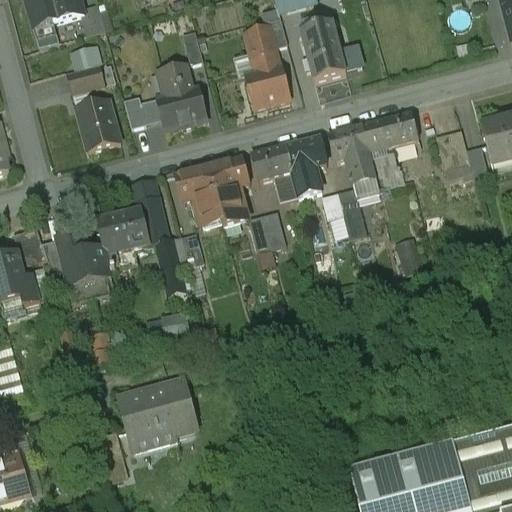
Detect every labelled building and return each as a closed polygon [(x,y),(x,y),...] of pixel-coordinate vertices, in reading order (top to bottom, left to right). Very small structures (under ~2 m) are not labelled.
[(78,0),(43,0),(47,12),(52,30),(54,30),(81,22),(84,21),(83,16),(78,0)] [(315,0),(274,0),(279,19),(318,8),(315,0)] [(511,0),(499,0),(511,46),(511,0)] [(98,11),(83,16),(84,21),(81,22),(87,43),(106,38),(98,11)] [(52,30),(47,12),(29,17),(40,56),(60,51),(54,30),(52,30)] [(333,29),(301,38),(314,88),(347,80),(333,29)] [(256,37),(246,40),(249,53),(260,50),(256,37)] [(203,68),(195,39),(183,42),(191,72),(203,68)] [(260,50),(249,53),(256,81),(281,74),(274,46),(260,50)] [(97,52),(81,57),(86,74),(101,70),(97,52)] [(111,71),(100,74),(105,92),(116,90),(111,71)] [(187,72),(158,79),(159,81),(165,104),(158,106),(162,123),(163,127),(166,138),(207,127),(199,95),(193,96),(187,72)] [(100,74),(67,83),(72,101),(73,101),(77,115),(85,113),(81,99),(105,92),(100,74)] [(256,81),(246,83),(254,115),(290,105),(282,74),(281,74),(256,81)] [(140,104),(125,108),(132,135),(163,127),(162,123),(146,127),(141,110),(140,104)] [(77,115),(76,115),(88,158),(121,150),(109,106),(85,113),(77,115)] [(158,106),(141,110),(146,127),(162,123),(158,106)] [(412,119),(362,132),(375,181),(398,176),(394,161),(386,163),(384,156),(419,147),(412,119)] [(511,124),(482,132),(492,171),(511,165),(511,124)] [(362,132),(328,141),(335,169),(346,166),(353,192),(376,186),(375,181),(362,132)] [(320,143),(285,152),(299,204),(322,198),(316,174),(327,171),(320,143)] [(0,144),(0,180),(9,178),(0,144)] [(285,152),(251,161),(258,189),(274,185),(280,209),(299,204),(285,152)] [(481,153),(467,157),(475,187),(489,184),(481,153)] [(243,163),(209,172),(216,200),(233,195),(250,191),(243,163)] [(209,172),(175,181),(182,208),(195,205),(216,200),(209,172)] [(398,176),(375,181),(376,186),(378,194),(404,187),(401,176),(398,176)] [(240,219),(233,195),(216,200),(222,223),(240,219)] [(355,195),(339,199),(345,224),(362,220),(355,195)] [(216,200),(195,205),(201,229),(222,223),(216,200)] [(142,217),(97,228),(104,257),(106,263),(107,263),(130,258),(151,252),(142,217)] [(286,253),(277,219),(263,223),(272,257),(286,253)] [(362,220),(345,224),(351,246),(367,242),(362,220)] [(263,223),(249,227),(258,261),(272,257),(263,223)] [(38,235),(15,242),(19,259),(21,259),(25,276),(47,269),(42,252),(38,235)] [(197,240),(182,244),(190,274),(205,270),(197,240)] [(58,249),(59,250),(66,278),(70,294),(69,295),(70,297),(113,287),(112,284),(111,280),(107,263),(106,263),(104,257),(102,257),(102,258),(88,261),(87,253),(86,253),(83,243),(84,243),(84,241),(82,242),(60,247),(58,247),(58,248),(58,249)] [(173,246),(156,250),(169,304),(186,299),(173,246)] [(58,248),(42,252),(47,269),(48,269),(52,281),(66,278),(59,250),(58,249),(58,248)] [(416,256),(401,261),(407,280),(415,277),(422,275),(423,274),(416,256)] [(130,258),(107,263),(111,280),(113,279),(113,281),(117,280),(117,279),(134,275),(130,258)] [(19,259),(4,263),(4,262),(0,263),(0,309),(1,313),(23,307),(25,315),(42,310),(35,283),(28,285),(25,276),(21,259),(19,259)] [(422,275),(415,277),(417,285),(425,282),(422,275)] [(182,318),(150,325),(154,344),(186,338),(182,318)] [(16,347),(0,349),(0,399),(24,396),(16,347)] [(97,376),(118,371),(114,353),(93,358),(97,376)] [(183,389),(120,405),(130,442),(173,431),(176,442),(177,442),(196,437),(183,389)] [(173,431),(130,442),(135,459),(177,447),(177,442),(176,442),(173,431)] [(511,511),(511,433),(350,476),(360,511),(511,511)] [(117,439),(90,446),(105,493),(129,486),(117,439)] [(19,461),(0,466),(0,509),(31,501),(19,461)]
